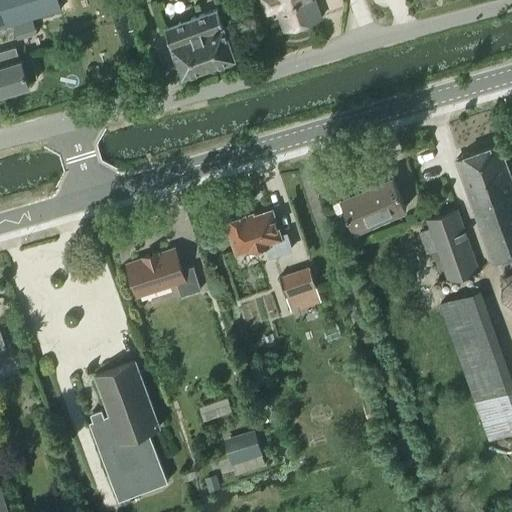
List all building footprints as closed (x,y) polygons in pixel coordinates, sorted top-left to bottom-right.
[(0,0),(0,28),(61,10),(58,0),(0,0)] [(274,0),(286,31),(321,18),(315,0),(274,0)] [(182,77),(234,60),(218,10),(166,28),(182,77)] [(29,81),(38,78),(32,57),(21,61),(17,47),(0,51),(0,94),(30,85),(29,81)] [(511,181),(499,144),(457,159),(494,262),(511,255),(511,181)] [(346,247),(359,242),(354,231),(407,208),(393,176),(353,193),(351,187),(343,191),(346,196),(340,199),(349,219),(336,224),(346,247)] [(449,280),(479,270),(458,209),(428,220),(449,280)] [(245,219),(244,215),(228,220),(237,251),(251,247),(252,251),(267,246),(270,256),(292,250),(287,234),(280,236),(272,211),(245,219)] [(144,256),(144,258),(127,263),(137,294),(177,282),(181,296),(201,290),(193,266),(182,269),(175,248),(158,253),(158,252),(144,256)] [(291,312),(322,302),(310,267),(279,277),(291,312)] [(511,307),(511,270),(503,275),(500,297),(511,307)] [(511,380),(479,290),(441,303),(484,429),(488,438),(511,429),(511,380)] [(90,422),(110,475),(119,500),(168,482),(159,457),(149,431),(160,427),(135,360),(96,375),(111,414),(104,416),(102,410),(91,414),(93,421),(90,422)] [(362,374),(351,378),(356,390),(367,385),(362,374)] [(227,398),(199,407),(204,421),(232,411),(227,398)] [(364,405),(368,418),(378,414),(374,402),(364,405)] [(255,430),(225,440),(233,463),(263,454),(255,430)] [(215,472),(204,476),(207,489),(219,486),(215,472)] [(0,511),(11,511),(0,477),(0,511)]
